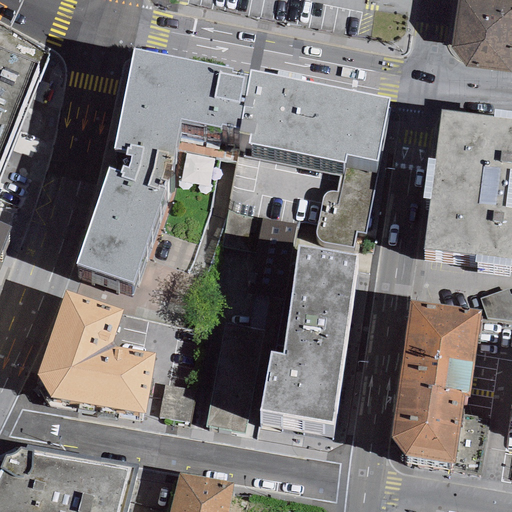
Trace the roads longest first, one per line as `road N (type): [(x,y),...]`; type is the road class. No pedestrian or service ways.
road 1 (secondary): [(362,488),(423,88)]
road 2 (residential): [(362,488),(0,423)]
road 3 (secondary): [(109,29),(60,213),(0,375)]
road 4 (secondary): [(423,88),(109,29)]
road 5 (residential): [(362,488),(492,511)]
